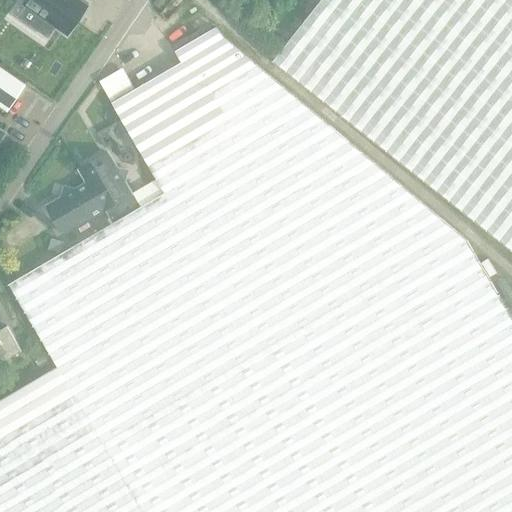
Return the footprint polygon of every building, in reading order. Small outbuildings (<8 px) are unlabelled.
[(26,0),(24,3),(67,32),(87,4),(80,0),(26,0)] [(511,0),(321,0),(271,64),(511,255),(511,0)] [(183,62),(112,103),(132,137),(257,66),(223,38),(217,29),(177,52),(183,62)] [(0,511),(511,511),(511,320),(465,240),(257,66),(132,137),(157,180),(146,186),(134,193),(142,209),(65,254),(12,284),(60,366),(0,401),(0,511)] [(0,107),(6,112),(24,85),(0,68),(0,107)] [(81,172),(89,186),(105,213),(132,197),(126,186),(129,174),(117,171),(108,156),(81,172)] [(64,237),(105,213),(89,186),(77,193),(66,190),(63,201),(48,210),(64,237)] [(50,239),(47,249),(60,253),(63,243),(50,239)] [(0,365),(22,354),(7,329),(0,332),(0,365)] [(41,351),(33,356),(39,367),(47,363),(41,351)]
